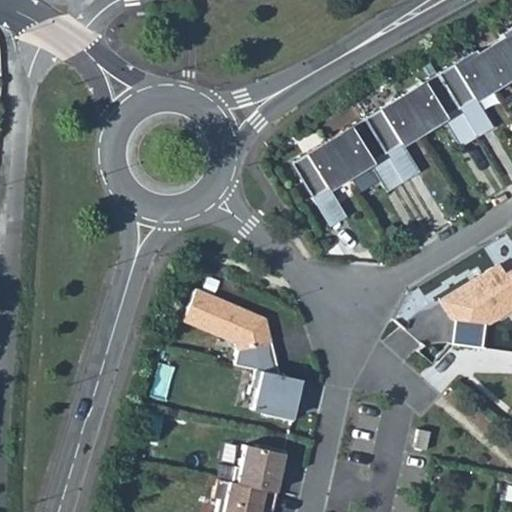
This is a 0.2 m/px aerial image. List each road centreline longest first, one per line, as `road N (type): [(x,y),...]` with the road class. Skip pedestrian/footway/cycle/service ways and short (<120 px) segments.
road 1 (tertiary): [(64,511),(155,206)]
road 2 (residential): [(0,277),(29,78),(67,35)]
road 3 (tertiary): [(427,6),(204,112)]
road 4 (tertiary): [(223,140),(362,56),(427,6)]
road 5 (residential): [(336,311),(511,205)]
road 6 (residential): [(303,511),(333,383),(336,311)]
road 7 (residential): [(210,188),(336,311)]
road 8 (tertiary): [(138,109),(123,121),(113,159),(132,196),(155,206)]
